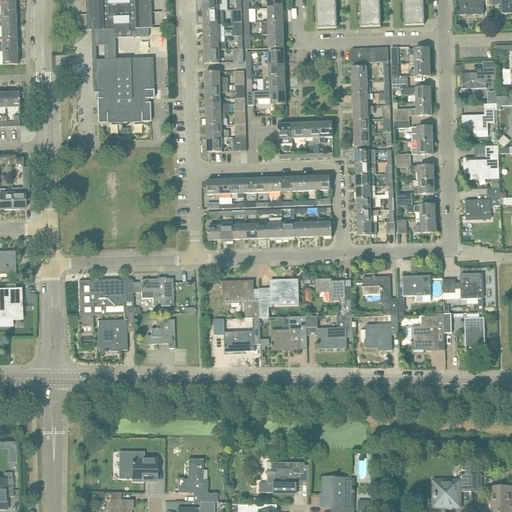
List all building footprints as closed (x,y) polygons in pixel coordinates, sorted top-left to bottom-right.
[(15,12),(14,0),(0,0),(0,5),(0,6),(0,13),(15,12)] [(86,0),(87,30),(94,30),(95,45),(91,45),(91,46),(108,46),(108,60),(102,60),(92,60),(92,61),(95,61),(96,92),(93,92),(93,93),(98,93),(99,99),(97,99),(98,124),(107,124),(107,120),(120,120),(121,123),(127,123),(128,123),(128,119),(141,119),(141,122),(151,122),(150,103),(149,103),(149,99),(154,99),(154,90),(150,90),(149,60),(153,59),(153,58),(115,60),(115,38),(149,37),(148,28),(151,28),(150,0),(86,0)] [(221,0),(202,0),(203,12),(218,11),(218,5),(222,5),(221,0)] [(282,9),(282,0),(267,0),(268,9),(268,10),(282,9)] [(316,0),(317,7),(320,7),(321,22),(317,22),(317,29),(337,28),(335,0),(316,0)] [(360,0),(360,6),(363,6),(363,20),(361,20),(361,27),(381,27),(379,0),(360,0)] [(424,25),(423,0),(403,0),(404,4),(407,4),(407,18),(405,19),(405,26),(424,25)] [(484,15),(483,5),(483,0),(459,0),(458,0),(459,15),(484,15)] [(511,0),(492,0),(492,5),(501,5),(502,14),(511,13),(511,0)] [(261,23),(268,23),(268,10),(268,9),(260,9),(260,23),(261,23)] [(283,22),(282,9),(268,10),(268,23),(283,22)] [(218,25),(218,11),(203,12),(203,25),(218,25)] [(15,12),(0,13),(1,26),(16,25),(15,12)] [(283,22),(268,23),(261,23),(261,36),(269,36),(283,35),(283,22)] [(242,24),(238,24),(233,24),(233,37),(238,37),(243,37),(242,24)] [(16,38),(16,25),(1,26),(1,39),(16,38)] [(219,37),(218,25),(203,25),(204,38),(219,37)] [(284,49),(283,35),(269,36),(269,50),(284,49)] [(219,44),(219,37),(204,38),(204,51),(219,51),(226,50),(226,43),(219,44)] [(1,39),(2,45),(0,45),(0,52),(2,52),(17,51),(16,38),(1,39)] [(415,63),(430,63),(429,49),(409,49),(410,57),(415,57),(415,63)] [(17,51),(2,52),(3,65),(17,65),(17,51)] [(219,51),(204,51),(205,64),(219,64),(219,51)] [(269,52),(270,59),(262,59),(263,66),(285,65),(284,51),(269,52)] [(511,55),(510,55),(510,71),(503,71),(504,85),(511,84),(511,83),(511,82),(511,55)] [(461,90),(471,89),(486,89),(486,84),(496,83),(495,62),(483,62),(483,73),(461,74),(461,90)] [(430,63),(415,63),(415,71),(410,71),(410,77),(416,77),(430,77),(430,63)] [(285,65),(263,66),(263,79),(285,78),(285,65)] [(352,81),(368,81),(367,67),(352,68),(352,81)] [(238,86),(244,86),(244,72),(235,72),(235,86),(238,86)] [(227,79),(220,80),(220,73),(205,73),(205,87),(227,86),(227,79)] [(263,79),(264,92),(271,92),(285,91),(285,78),(263,79)] [(368,88),(368,81),(352,81),(353,94),(368,94),(370,94),(370,88),(368,88)] [(408,89),(408,83),(393,84),(393,90),(403,89),(403,96),(416,96),(417,102),(431,102),(430,88),(416,88),(416,89),(408,89)] [(228,93),(227,86),(205,87),(206,100),(221,99),(221,93),(228,93)] [(285,91),(271,92),(271,105),(286,105),(285,91)] [(18,93),(5,93),(6,108),(19,108),(18,93)] [(369,107),(368,94),(353,94),(353,108),(369,107)] [(511,96),(497,97),(497,107),(511,106),(511,96)] [(221,99),(206,100),(206,113),(225,113),(228,113),(228,105),(221,105),(221,99)] [(245,99),(238,99),(234,99),(235,112),(245,112),(245,99)] [(431,102),(417,102),(417,110),(411,110),(412,116),(417,116),(431,116),(431,102)] [(390,106),(386,107),(382,107),(383,120),(391,119),(390,106)] [(374,107),(369,107),(353,108),(354,121),(369,120),(369,114),(375,114),(374,107)] [(394,123),(409,122),(409,110),(393,110),(394,123)] [(246,125),(245,112),(235,112),(235,125),(246,125)] [(225,113),(206,113),(207,126),(221,126),(221,120),(225,120),(225,113)] [(487,116),(472,116),(462,117),(463,132),(488,131),(487,116)] [(391,132),(391,119),(383,120),(383,133),(387,133),(391,132)] [(369,120),(354,121),(354,134),(370,133),(376,133),(375,127),(369,127),(369,120)] [(319,144),(319,123),(305,124),(306,139),(314,138),(314,144),(319,144)] [(319,123),(319,144),(325,144),(325,138),(333,138),(332,123),(319,123)] [(293,139),(292,124),(279,125),(279,140),(293,139)] [(306,139),(305,124),(292,124),(293,139),(306,139)] [(246,138),(246,125),(235,125),(236,138),(238,138),(246,138)] [(221,126),(207,126),(207,139),(222,139),(229,139),(229,131),(222,131),(221,126)] [(418,141),(432,141),(432,127),(418,128),(412,128),(412,135),(418,135),(418,141)] [(370,133),(354,134),(355,147),(370,147),(370,133)] [(247,151),(246,138),(238,138),(238,152),(247,151)] [(222,152),(222,139),(207,139),(207,153),(222,152)] [(432,141),(418,141),(418,149),(413,149),(413,155),(419,155),(419,156),(433,155),(432,141)] [(498,146),(496,147),(491,147),(486,147),(486,158),(463,159),(464,174),(480,174),(480,180),(499,180),(498,147),(498,146)] [(375,157),(369,157),(369,151),(355,151),(356,164),(376,163),(375,157)] [(376,163),(356,164),(356,176),(370,175),(370,169),(376,169),(376,163)] [(419,181),(434,180),(433,166),(419,167),(413,168),(414,174),(419,174),(419,181)] [(12,194),(11,194),(12,210),(25,210),(24,193),(23,186),(29,185),(29,193),(28,167),(22,168),(23,182),(20,182),(19,188),(11,189),(12,194)] [(370,181),(370,175),(356,176),(356,188),(370,187),(376,187),(375,181),(370,181)] [(318,191),(317,177),(305,178),(305,191),(318,191)] [(317,177),(318,191),(330,191),(330,177),(317,177)] [(293,178),(281,179),(281,192),(293,192),(293,178)] [(305,191),(305,178),(293,178),(293,192),(305,191)] [(268,193),(268,179),(256,180),(256,193),(268,193)] [(281,179),(268,179),(268,193),(281,192),(281,179)] [(231,180),(219,181),(219,195),(232,194),(231,180)] [(244,194),(243,180),(231,180),(232,194),(244,194)] [(256,180),(243,180),(244,194),(256,193),(256,180)] [(434,180),(419,181),(420,188),(414,188),(414,195),(420,194),(420,195),(434,194),(434,180)] [(219,195),(219,181),(206,181),(207,195),(219,195)] [(370,187),(356,188),(357,200),(371,199),(371,193),(376,193),(376,187),(370,187)] [(11,194),(5,194),(5,189),(0,189),(0,210),(12,210),(11,194)] [(500,194),(500,189),(487,189),(488,200),(465,201),(466,220),(472,220),(472,216),(491,216),(490,207),(494,207),(494,206),(500,206),(500,199),(500,196),(500,194)] [(377,199),(371,199),(357,200),(357,212),(371,211),(371,208),(377,208),(377,199)] [(411,201),(397,201),(397,207),(408,207),(408,214),(421,213),(421,220),(435,219),(435,205),(420,206),(420,207),(411,207),(411,201)] [(377,211),(371,211),(357,212),(358,224),(371,223),(371,217),(378,217),(377,211)] [(318,219),(319,223),(319,237),(332,237),(331,223),(324,223),(324,219),(318,219)] [(435,219),(421,220),(421,227),(415,227),(415,234),(436,233),(435,219)] [(397,221),(398,234),(407,234),(406,220),(397,221)] [(319,237),(319,223),(307,224),(307,238),(319,237)] [(376,223),(371,223),(358,224),(358,236),(377,235),(376,223)] [(295,238),(294,224),(282,225),(283,238),(295,238)] [(307,238),(307,224),(294,224),(295,238),(307,238)] [(258,239),(257,225),(245,226),(246,240),(258,239)] [(270,225),(257,225),(258,239),(270,239),(270,225)] [(283,238),(282,225),(270,225),(270,239),(283,238)] [(233,226),(221,227),(221,240),(234,240),(233,226)] [(245,226),(233,226),(234,240),(246,240),(245,226)] [(221,240),(221,227),(208,227),(208,241),(221,240)] [(0,269),(5,269),(5,274),(16,274),(15,251),(14,251),(14,252),(0,252),(0,269)] [(461,275),(461,284),(455,284),(455,280),(443,280),(443,295),(456,295),(456,291),(461,291),(461,299),(483,299),(483,274),(461,275)] [(403,277),(403,287),(403,297),(423,296),(423,302),(431,302),(430,276),(403,277)] [(398,316),(397,299),(390,299),(390,277),(362,278),(362,281),(362,286),(362,288),(363,288),(363,296),(382,296),(383,304),(383,316),(391,316),(398,316)] [(174,306),(173,289),(173,279),(166,279),(166,278),(163,278),(163,280),(159,281),(159,280),(150,280),(151,289),(153,289),(153,306),(174,306)] [(90,282),(90,281),(78,282),(80,327),(93,327),(93,316),(103,316),(122,316),(122,314),(124,314),(124,320),(98,321),(99,352),(104,352),(104,353),(107,353),(107,351),(127,351),(127,333),(134,332),(133,280),(130,281),(130,279),(125,279),(125,281),(98,281),(98,280),(92,280),(92,282),(90,282)] [(316,280),(316,290),(316,293),(331,293),(331,302),(346,301),(345,281),(332,282),(332,279),(316,280)] [(271,281),(271,291),(271,304),(282,304),(282,301),(298,300),(298,280),(271,281)] [(259,319),(259,301),(253,301),(253,282),(237,282),(237,284),(231,284),(231,282),(223,283),(223,304),(242,303),(245,303),(245,312),(245,319),(253,319),(259,319)] [(0,290),(0,315),(9,315),(10,319),(8,319),(8,320),(22,319),(21,308),(19,308),(18,300),(21,300),(20,290),(0,290)] [(259,301),(259,319),(268,318),(268,300),(259,301)] [(421,318),(421,327),(411,327),(412,346),(427,346),(427,350),(438,350),(438,334),(445,334),(444,314),(437,315),(437,318),(421,318)] [(320,330),(317,330),(318,350),(347,349),(346,334),(352,334),(352,328),(352,317),(351,316),(346,316),(337,316),(337,322),(345,322),(346,329),(320,330)] [(398,316),(391,316),(391,328),(365,329),(366,348),(380,347),(381,351),(392,351),(391,336),(398,335),(398,322),(398,316)] [(291,350),(300,350),(300,340),(300,337),(307,337),(306,328),(306,317),(299,317),(290,317),(290,331),(271,331),(271,341),(272,351),(286,351),(286,349),(291,349),(291,350)] [(317,317),(306,317),(306,328),(317,328),(317,317)] [(466,349),(475,349),(478,349),(484,348),(484,338),(482,338),(482,334),(484,334),(484,318),(465,319),(466,349)] [(259,319),(253,319),(254,332),(225,333),(225,349),(245,348),(245,352),(254,352),(254,345),(260,345),(259,319)] [(151,336),(146,336),(146,345),(168,344),(168,349),(175,349),(174,320),(156,321),(156,330),(151,330),(151,336)] [(269,340),(261,340),(262,351),(266,350),(266,347),(270,347),(269,340)] [(6,459),(19,458),(19,442),(2,442),(2,450),(6,449),(6,459)] [(120,453),(120,473),(133,473),(133,481),(157,481),(156,471),(157,460),(143,459),(143,453),(120,453)] [(309,483),(310,466),(305,466),(305,463),(271,463),(271,472),(266,471),(266,474),(267,474),(267,483),(259,483),(259,493),(297,493),(297,481),(301,481),(301,483),(309,483)] [(200,502),(214,502),(218,502),(218,494),(207,493),(208,480),(202,480),(203,468),(188,468),(187,479),(178,479),(178,493),(188,493),(188,492),(193,492),(193,496),(200,496),(200,502)] [(0,480),(0,509),(6,510),(5,497),(13,497),(12,473),(4,473),(4,481),(0,480)] [(434,508),(443,508),(460,508),(460,492),(472,492),(472,475),(459,475),(459,481),(435,481),(435,498),(433,498),(434,508)] [(482,475),(472,475),(472,492),(482,492),(482,475)] [(354,511),(354,506),(354,497),(355,497),(355,496),(354,496),(354,480),(355,480),(356,479),(355,479),(337,478),(337,477),(334,477),(334,478),(323,478),(323,494),(321,494),(321,506),(320,506),(320,507),(336,507),(336,511),(354,511)] [(511,511),(511,506),(511,487),(490,487),(490,496),(491,496),(491,511),(511,511)] [(121,493),(111,493),(106,493),(106,503),(110,503),(110,510),(112,510),(112,511),(130,511),(131,510),(133,510),(133,500),(121,500),(121,493)] [(214,511),(214,502),(200,502),(200,508),(208,508),(208,511),(214,511)] [(370,511),(370,502),(370,507),(358,507),(358,511),(370,511)]
